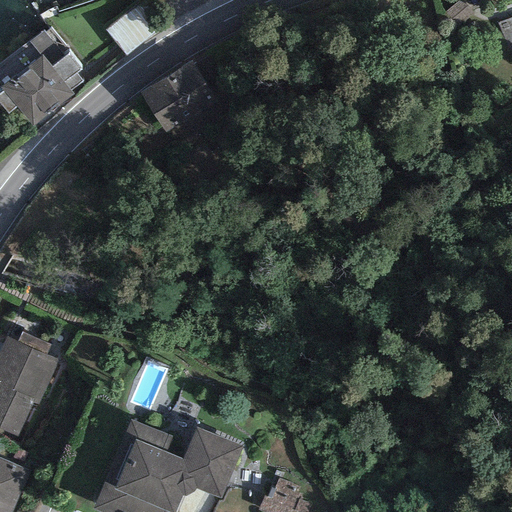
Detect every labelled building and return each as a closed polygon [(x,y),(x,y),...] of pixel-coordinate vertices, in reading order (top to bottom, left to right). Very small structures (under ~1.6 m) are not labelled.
[(106,30),(126,55),(157,31),(137,6),(106,30)] [(81,70),(68,54),(64,57),(43,31),(29,42),(40,56),(1,88),(3,91),(0,93),(0,104),(8,113),(16,107),(33,128),(74,95),(70,90),(82,81),(76,74),(81,70)] [(165,134),(216,98),(188,58),(136,94),(165,134)] [(49,345),(22,332),(17,342),(8,337),(0,352),(0,428),(16,437),(33,403),(36,404),(58,361),(45,354),(49,345)] [(241,445),(196,428),(183,459),(165,451),(172,437),(130,421),(104,483),(94,510),(99,511),(174,511),(182,497),(190,495),(194,489),(221,498),(241,445)] [(0,511),(11,511),(29,471),(0,458),(0,511)] [(304,489),(278,479),(274,490),(270,489),(266,498),(263,496),(258,510),(263,511),(307,511),(311,504),(301,500),(304,489)]
